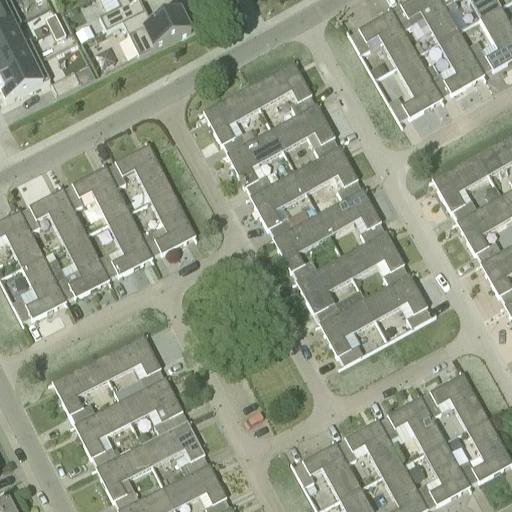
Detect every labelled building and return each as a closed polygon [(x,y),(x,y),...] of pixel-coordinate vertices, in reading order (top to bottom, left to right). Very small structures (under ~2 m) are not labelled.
[(119,0),(126,13),(100,25),(106,37),(122,29),(145,18),(139,6),(150,0),(119,0)] [(400,13),(391,18),(402,36),(423,24),(435,45),(456,33),(446,17),(444,12),(436,0),(417,0),(399,11),(400,13)] [(436,0),(444,12),(446,17),(455,12),(453,7),(465,0),(479,24),(499,12),(492,0),(436,0)] [(1,12),(0,12),(0,37),(15,30),(20,27),(10,8),(1,12)] [(477,47),(467,53),(483,79),(491,74),(492,76),(511,64),(511,33),(499,12),(479,24),(493,48),(494,49),(497,56),(485,63),(482,56),(481,55),(477,47)] [(145,18),(122,29),(128,41),(136,36),(147,58),(190,37),(179,15),(150,29),(145,18)] [(358,36),(349,42),(361,63),(370,58),(365,49),(377,42),(394,71),(415,59),(402,36),(391,18),(390,16),(357,35),(358,36)] [(56,23),(47,28),(51,36),(60,31),(56,23)] [(15,30),(0,37),(0,61),(25,49),(15,30)] [(60,31),(51,36),(55,44),(64,40),(60,31)] [(431,70),(424,74),(441,103),(449,99),(450,100),(484,81),(483,79),(467,53),(456,33),(435,45),(455,80),(441,89),(431,70)] [(25,49),(0,61),(0,85),(39,66),(29,47),(25,49)] [(395,105),(387,110),(398,128),(407,123),(408,124),(442,105),(441,103),(424,74),(415,59),(394,71),(413,104),(399,112),(395,105)] [(39,66),(0,85),(0,97),(5,108),(49,86),(39,66)] [(293,68),(247,93),(258,115),(290,97),(296,109),(289,113),(294,122),(314,112),(309,103),(311,102),(293,68)] [(74,80),(50,92),(56,104),(79,92),(74,80)] [(247,93),(202,117),(220,151),(222,150),(227,159),(254,144),(249,134),(234,143),(228,131),(258,115),(247,93)] [(294,122),(269,136),(280,158),(306,143),(317,164),(337,154),(332,145),(334,144),(316,111),(314,112),(294,122)] [(227,159),(225,159),(243,193),(245,192),(250,201),(269,191),(264,182),(257,185),(251,174),(280,158),(269,136),(254,144),(227,159)] [(511,137),(474,159),(486,181),(511,166),(511,137)] [(115,169),(106,174),(119,201),(129,196),(122,181),(134,175),(152,211),(173,199),(172,197),(148,150),(114,168),(115,169)] [(317,164),(293,177),(305,199),(336,182),(343,194),(336,198),(341,206),(360,197),(355,188),(357,187),(338,153),(337,154),(317,164)] [(457,225),(476,214),(471,205),(463,209),(457,198),(486,181),(474,159),(431,184),(450,217),(452,216),(457,225)] [(71,191),(63,196),(73,215),(82,211),(79,204),(91,197),(108,232),(129,220),(119,201),(106,174),(105,172),(71,190),(71,191)] [(250,201),(248,202),(267,235),(268,234),(273,243),(292,233),(288,224),(281,228),(274,216),(305,199),(293,177),(269,191),(250,201)] [(511,193),(499,201),(511,222),(511,221),(511,193)] [(28,213),(19,218),(29,237),(39,232),(35,225),(47,219),(64,252),(85,240),(73,215),(63,196),(62,194),(27,211),(28,213)] [(341,206),(316,220),(328,242),(360,224),(366,236),(359,240),(364,249),(383,239),(378,230),(380,229),(361,196),(360,197),(341,206)] [(149,237),(140,241),(151,263),(160,258),(160,260),(195,242),(173,199),(152,211),(161,230),(165,238),(153,244),(149,237)] [(481,267),(499,256),(494,247),(487,251),(481,239),(511,222),(499,201),(476,214),(457,225),(455,226),(474,259),(476,258),(481,267)] [(0,243),(4,241),(20,273),(42,261),(29,237),(19,218),(18,216),(0,225),(0,243)] [(107,259),(97,264),(108,284),(116,280),(117,282),(152,264),(151,263),(140,241),(129,220),(108,232),(123,261),(111,267),(107,259)] [(273,243),(271,245),(290,278),(292,277),(296,286),(315,275),(310,266),(303,270),(297,259),(328,242),(316,220),(292,233),(273,243)] [(364,249),(340,262),(352,284),(383,267),(389,278),(382,282),(387,291),(407,281),(402,272),(404,271),(385,238),(383,239),(364,249)] [(53,264),(45,268),(64,306),(73,302),(74,304),(108,286),(108,284),(97,264),(85,240),(64,252),(75,274),(61,281),(53,264)] [(505,309),(511,304),(511,292),(511,293),(505,281),(511,277),(511,248),(499,256),(481,267),(479,268),(498,301),(500,300),(505,309)] [(21,304),(11,309),(21,329),(21,328),(31,324),(32,325),(65,308),(64,306),(45,268),(42,261),(20,273),(37,305),(24,311),(21,304)] [(296,286),(295,287),(313,320),(315,319),(319,328),(361,305),(356,296),(333,309),(327,297),(352,284),(340,262),(315,275),(296,286)] [(387,291),(364,304),(376,325),(406,309),(412,321),(405,324),(395,330),(400,340),(411,334),(430,324),(425,314),(427,314),(408,280),(407,281),(387,291)] [(319,328),(318,329),(336,363),(337,362),(343,371),(362,361),(357,352),(350,355),(343,343),(376,325),(364,304),(361,305),(319,328)] [(511,304),(505,309),(503,310),(511,325),(511,304)] [(98,362),(109,383),(141,367),(147,379),(140,383),(144,392),(164,383),(160,374),(161,373),(144,339),(98,362)] [(75,427),(95,417),(90,408),(83,412),(77,400),(109,383),(98,362),(52,385),(69,419),(71,418),(75,427)] [(467,435),(488,423),(463,377),(429,396),(430,397),(421,402),(432,422),(441,417),(437,410),(449,403),(467,435)] [(158,439),(186,426),(181,417),(183,416),(166,382),(164,383),(144,392),(119,405),(130,427),(154,415),(160,425),(152,429),(158,439)] [(425,458),(446,446),(432,422),(421,402),(421,400),(387,419),(388,420),(379,425),(390,445),(399,440),(395,433),(407,426),(425,458)] [(97,470),(117,460),(112,451),(105,455),(98,443),(130,427),(119,405),(95,417),(75,427),(74,428),(91,462),(93,461),(97,470)] [(459,470),(469,489),(478,485),(479,486),(511,468),(511,466),(488,423),(467,435),(484,465),(472,472),(468,465),(459,470)] [(381,480),(403,468),(390,445),(379,425),(378,424),(345,442),(345,444),(337,448),(347,468),(356,463),(353,456),(364,449),(381,480)] [(140,448),(151,470),(184,454),(190,466),(183,469),(184,471),(180,473),(184,480),(208,469),(203,460),(205,459),(188,425),(186,426),(158,439),(140,448)] [(470,491),(469,489),(459,470),(446,446),(425,458),(441,488),(429,495),(425,488),(416,493),(426,511),(427,511),(435,508),(436,509),(470,491)] [(340,504),(361,492),(347,468),(337,448),(336,447),(302,465),(303,467),(293,472),(304,491),(314,486),(310,479),(322,472),(340,504)] [(118,511),(122,511),(138,504),(128,483),(151,470),(140,448),(117,460),(97,470),(95,471),(113,506),(114,505),(118,511)] [(162,491),(173,511),(176,511),(206,497),(212,509),(205,511),(229,511),(225,503),(227,503),(209,468),(208,469),(184,480),(162,491)] [(426,511),(416,493),(403,468),(381,480),(399,511),(398,511),(383,511),(381,511),(426,511)] [(173,511),(162,491),(138,504),(122,511),(173,511)] [(371,511),(361,492),(340,504),(343,511),(371,511)]
